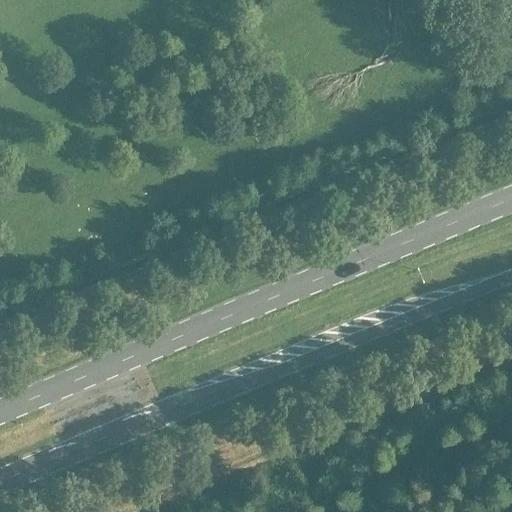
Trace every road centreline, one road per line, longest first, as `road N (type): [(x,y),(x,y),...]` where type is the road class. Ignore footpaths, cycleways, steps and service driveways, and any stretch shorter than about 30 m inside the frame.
road 1 (trunk): [(511,201),(0,416)]
road 2 (trunk): [(0,482),(511,277)]
